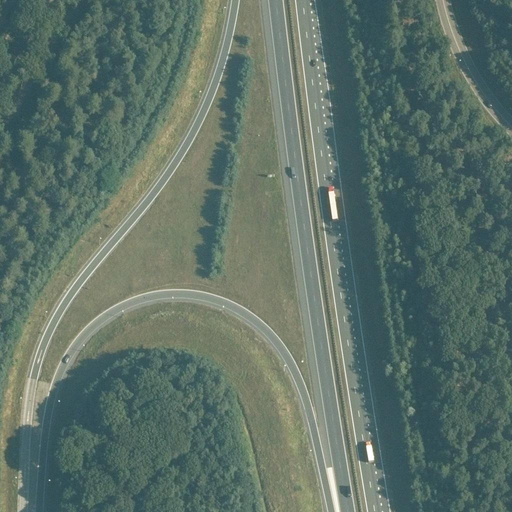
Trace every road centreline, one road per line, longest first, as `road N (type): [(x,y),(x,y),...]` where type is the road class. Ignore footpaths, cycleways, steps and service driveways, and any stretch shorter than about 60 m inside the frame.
road 1 (motorway): [(38,511),(47,413),(63,364),(106,316),(158,296),(229,306),(274,341),(303,393),(334,511)]
road 2 (motorway): [(235,0),(214,85),(180,156),(71,293),(43,344),(25,425),(22,511)]
road 3 (motorway): [(375,511),(302,0)]
road 4 (motorway): [(276,0),(347,511)]
road 5 (tertiary): [(511,130),(466,71),(441,0)]
